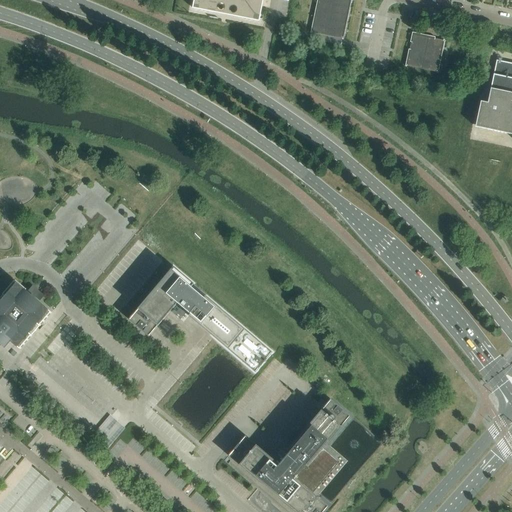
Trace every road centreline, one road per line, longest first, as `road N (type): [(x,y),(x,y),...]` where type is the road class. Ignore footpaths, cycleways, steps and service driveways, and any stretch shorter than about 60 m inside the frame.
road 1 (secondary): [(0,13),(148,75),(296,169),(425,288),(511,398)]
road 2 (secondary): [(511,334),(414,223),(340,157),(183,53),(64,0)]
road 3 (unclassified): [(250,511),(68,358),(70,344),(149,253)]
road 4 (unclassified): [(511,409),(422,511)]
